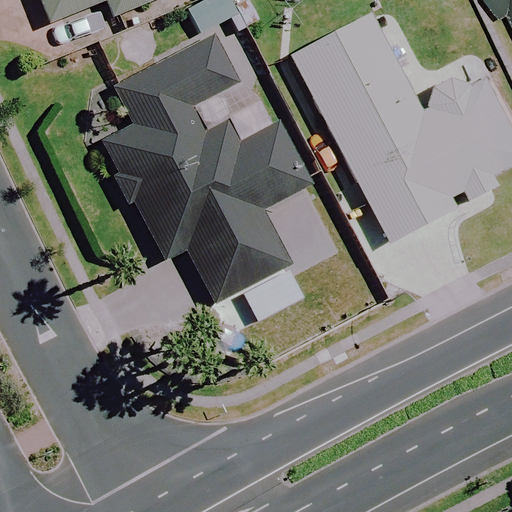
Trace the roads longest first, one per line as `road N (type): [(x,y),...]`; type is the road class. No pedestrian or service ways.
road 1 (secondary): [(163,511),(511,326)]
road 2 (tertiary): [(0,252),(159,511)]
road 3 (secondary): [(511,401),(302,511)]
